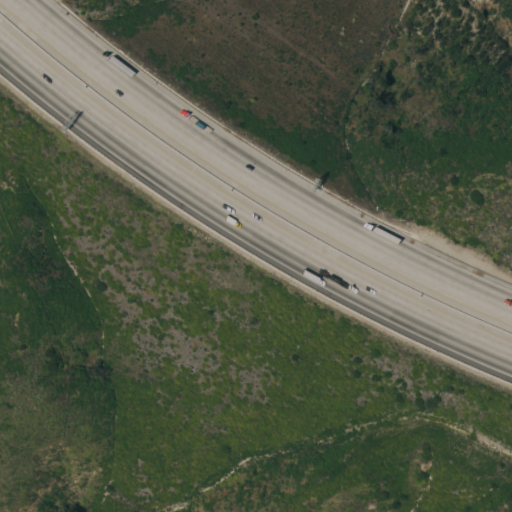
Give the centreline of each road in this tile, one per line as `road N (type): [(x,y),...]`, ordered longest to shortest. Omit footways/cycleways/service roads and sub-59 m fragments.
road 1 (motorway): [(0,33),(264,230),(368,292),(511,359)]
road 2 (motorway): [(511,308),(289,190),(34,0)]
